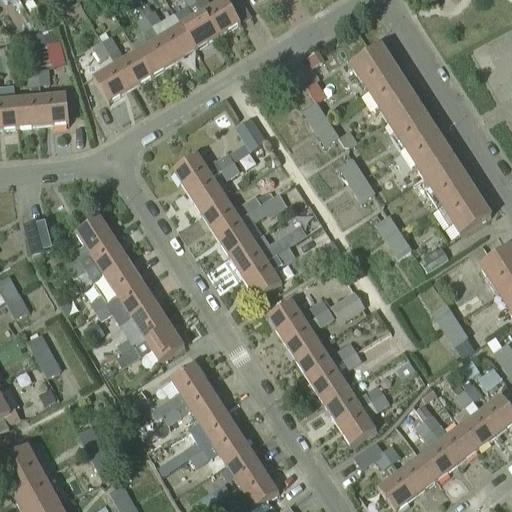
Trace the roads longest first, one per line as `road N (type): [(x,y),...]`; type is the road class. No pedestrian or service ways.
road 1 (residential): [(340,511),(107,160)]
road 2 (residential): [(107,160),(359,7),(381,4)]
road 3 (residential): [(511,201),(381,4)]
